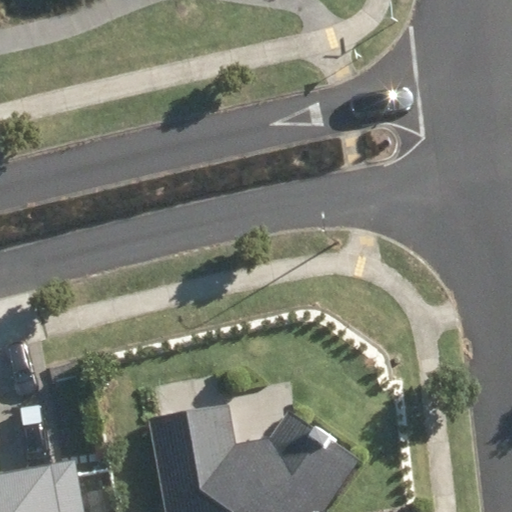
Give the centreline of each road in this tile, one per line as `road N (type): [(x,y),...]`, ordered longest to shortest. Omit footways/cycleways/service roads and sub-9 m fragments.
road 1 (tertiary): [(496,123),(431,181),(220,222),(0,279)]
road 2 (tertiary): [(0,191),(360,108),(421,107),(496,123)]
road 3 (residential): [(496,123),(511,261)]
road 4 (tertiary): [(480,0),(496,123)]
